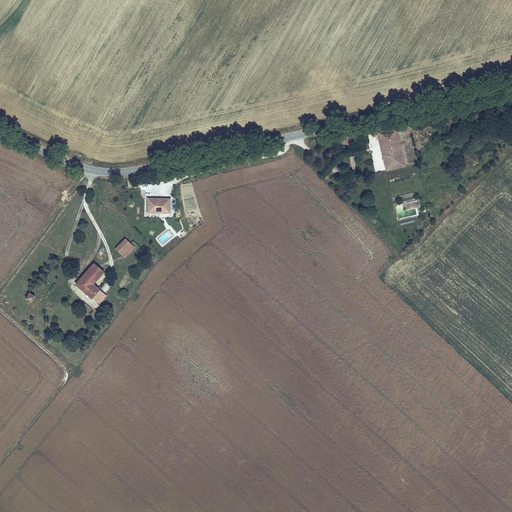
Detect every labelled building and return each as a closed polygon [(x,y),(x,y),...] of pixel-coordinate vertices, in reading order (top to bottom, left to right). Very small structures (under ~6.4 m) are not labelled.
[(397,125),(377,131),(387,169),(407,165),(397,125)] [(171,197),(147,197),(147,213),(171,213),(171,197)] [(122,253),(131,243),(125,237),(116,248),(122,253)] [(126,258),(136,247),(131,243),(122,253),(126,258)] [(96,282),(105,271),(95,262),(76,282),(93,298),(102,288),(96,282)] [(99,303),(108,294),(102,288),(93,298),(99,303)] [(32,302),(36,295),(29,291),(25,297),(32,302)]
